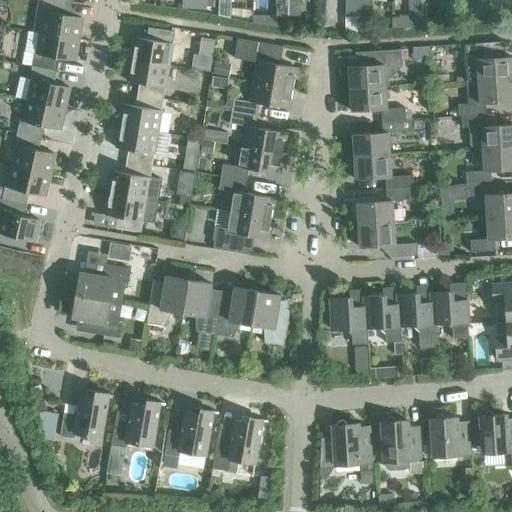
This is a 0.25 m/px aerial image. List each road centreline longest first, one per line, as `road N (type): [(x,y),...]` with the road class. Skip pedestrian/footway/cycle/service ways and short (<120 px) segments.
road 1 (residential): [(303,401),(42,351),(103,0)]
road 2 (residential): [(310,277),(321,44)]
road 3 (residential): [(303,401),(476,391),(511,381)]
road 4 (residential): [(310,277),(511,264)]
road 5 (residential): [(160,256),(310,277)]
road 6 (residential): [(303,401),(310,277)]
